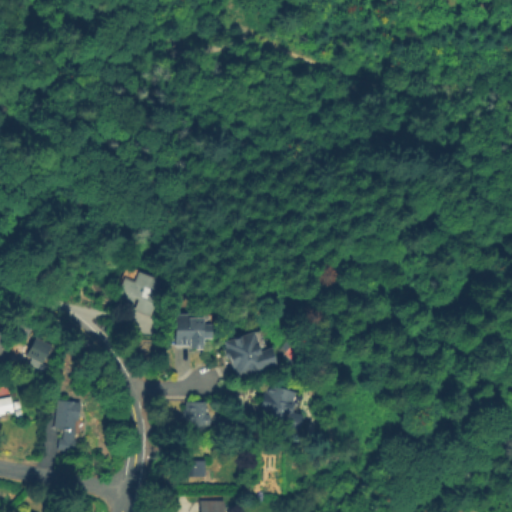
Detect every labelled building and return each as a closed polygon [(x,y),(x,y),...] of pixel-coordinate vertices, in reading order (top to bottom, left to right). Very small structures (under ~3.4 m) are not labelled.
[(156,279),(142,313),(105,298),(118,264),(156,279)] [(172,342),(173,312),(208,312),(208,342),(172,342)] [(235,375),(223,338),(253,328),(260,349),(273,345),(278,360),(235,375)] [(0,354),(0,329),(9,332),(2,355),(0,354)] [(26,354),(39,331),(54,339),(41,363),(26,354)] [(254,421),(265,382),(296,390),(291,411),(303,414),(298,433),(254,421)] [(0,413),(12,411),(9,396),(0,397),(0,413)] [(75,402),(73,419),(71,419),(70,428),(71,428),(69,440),(70,440),(69,452),(52,450),(54,437),(57,438),(58,429),(49,428),(52,399),(75,402)] [(185,431),(185,400),(209,401),(209,431),(185,431)] [(188,448),(188,458),(171,457),(171,447),(188,448)] [(202,460),(203,476),(182,476),(181,470),(179,470),(178,465),(181,465),(181,460),(202,460)] [(221,511),(198,511),(199,498),(222,499),(221,511)]
